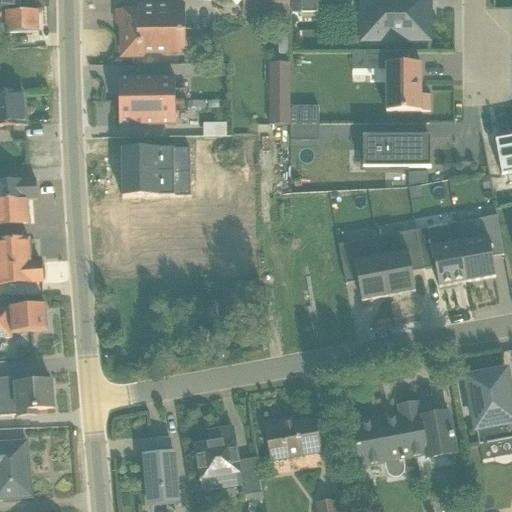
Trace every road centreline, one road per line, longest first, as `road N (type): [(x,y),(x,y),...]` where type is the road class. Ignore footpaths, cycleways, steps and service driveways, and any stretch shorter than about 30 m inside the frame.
road 1 (residential): [(511,330),(91,405)]
road 2 (residential): [(91,405),(68,0)]
